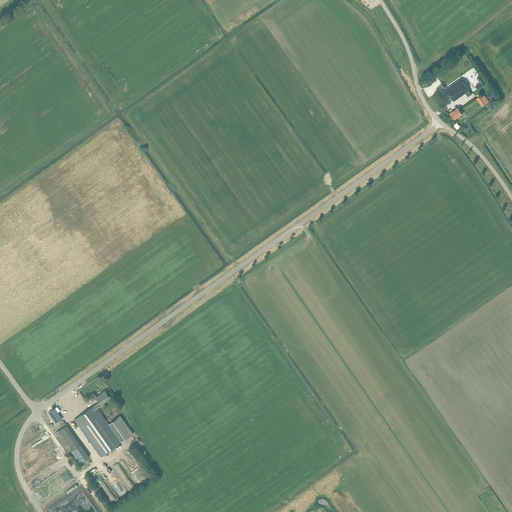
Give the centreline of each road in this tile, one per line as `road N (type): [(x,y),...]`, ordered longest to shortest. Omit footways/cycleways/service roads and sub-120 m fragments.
road 1 (unclassified): [(232,272),(439,125)]
road 2 (unclassified): [(439,125),(379,0)]
